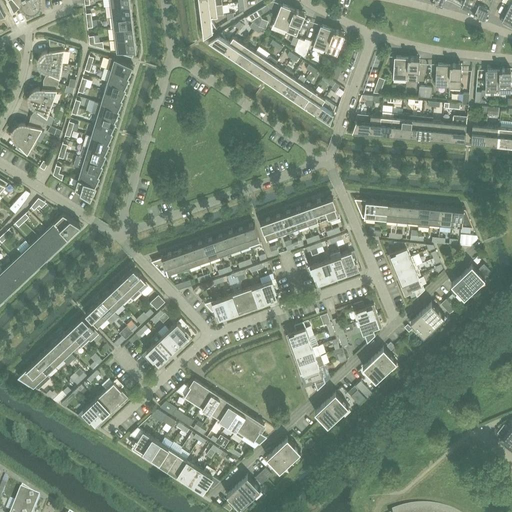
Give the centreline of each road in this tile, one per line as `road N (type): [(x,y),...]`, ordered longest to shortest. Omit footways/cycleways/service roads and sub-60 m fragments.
road 1 (residential): [(395,323),(209,498)]
road 2 (residential): [(116,236),(328,161)]
road 3 (residential): [(116,236),(172,57)]
road 4 (residential): [(328,161),(172,57)]
road 5 (residential): [(209,336),(375,276)]
road 6 (residential): [(104,432),(209,336)]
road 7 (residential): [(511,59),(375,34)]
road 8 (residential): [(116,236),(0,163)]
road 9 (residential): [(209,336),(116,236)]
road 10 (residential): [(328,161),(375,34)]
road 11 (residential): [(511,37),(386,0)]
road 12 (residential): [(375,276),(328,161)]
